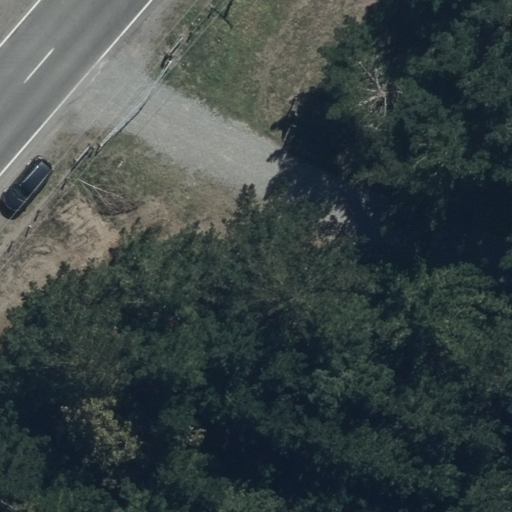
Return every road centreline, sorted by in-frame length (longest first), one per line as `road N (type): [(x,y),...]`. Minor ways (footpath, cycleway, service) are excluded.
road 1 (track): [(41,52),(315,202),(511,265)]
road 2 (track): [(0,320),(177,133)]
road 3 (tertiary): [(85,0),(0,100)]
